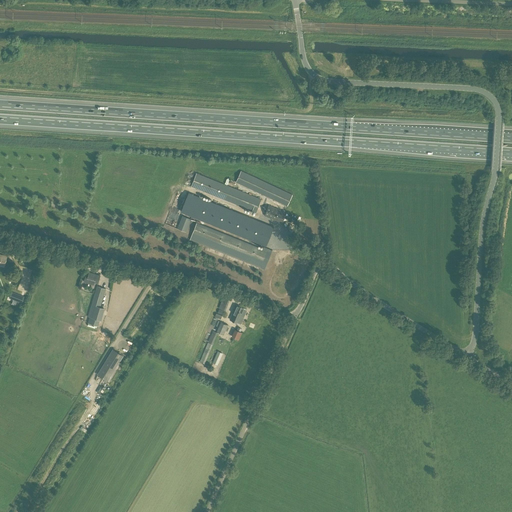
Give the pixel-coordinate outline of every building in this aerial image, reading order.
[(292,194),(274,186),(241,170),(237,179),(231,176),(229,179),(268,197),(287,205),(292,194)] [(230,186),(197,173),(191,186),(225,199),(230,186)] [(256,211),(261,199),(230,186),(225,199),(241,206),(256,211)] [(266,245),(274,227),(189,193),(181,211),(266,245)] [(281,222),(285,212),(269,204),(265,215),(281,222)] [(190,220),(182,217),(178,228),(186,232),(190,220)] [(196,222),(190,239),(261,268),(261,267),(264,269),(266,264),(266,265),(272,250),(264,247),(263,249),(196,222)] [(100,275),(89,272),(88,275),(86,275),(84,281),(94,284),(94,282),(98,283),(100,275)] [(100,306),(106,288),(97,286),(88,316),(89,317),(88,323),(98,326),(103,307),(100,306)] [(15,293),(13,299),(22,302),(24,296),(15,293)] [(245,308),(236,305),(230,319),(241,324),(247,309),(245,308)] [(224,333),(228,324),(219,320),(216,325),(218,326),(216,330),(224,333)] [(213,344),(218,332),(213,330),(208,341),(213,344)] [(208,342),(200,361),(205,364),(213,344),(208,342)] [(108,381),(123,356),(112,349),(97,374),(108,381)] [(217,364),(222,353),(218,351),(213,362),(217,364)]
